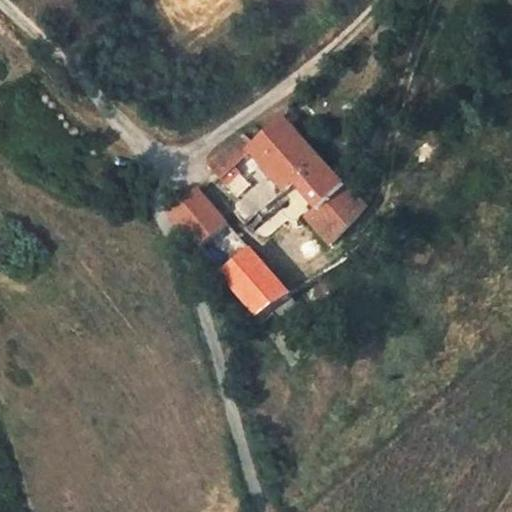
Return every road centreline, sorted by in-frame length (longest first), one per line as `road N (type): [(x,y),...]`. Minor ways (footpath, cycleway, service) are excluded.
road 1 (unclassified): [(0,5),(151,148),(161,202),(217,351),(261,511)]
road 2 (track): [(392,0),(254,106),(157,166)]
